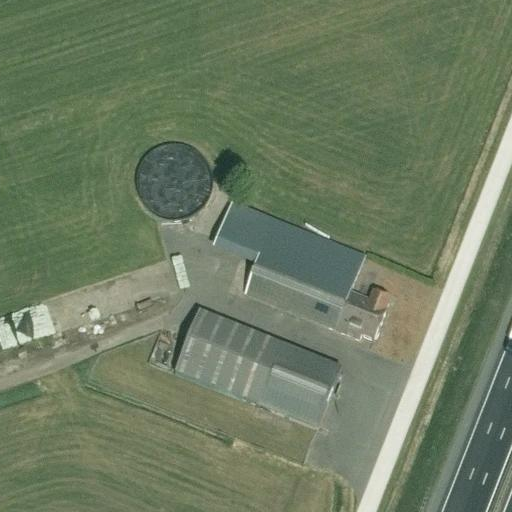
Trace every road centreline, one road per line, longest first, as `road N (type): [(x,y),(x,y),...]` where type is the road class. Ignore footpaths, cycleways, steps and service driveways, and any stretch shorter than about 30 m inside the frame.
road 1 (unclassified): [(366,511),(511,139)]
road 2 (motorway): [(511,393),(465,511)]
